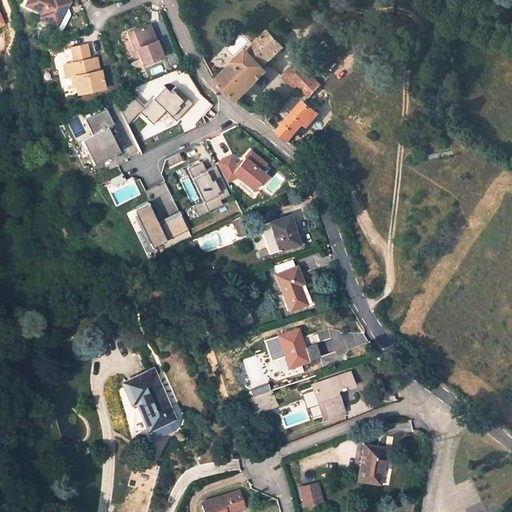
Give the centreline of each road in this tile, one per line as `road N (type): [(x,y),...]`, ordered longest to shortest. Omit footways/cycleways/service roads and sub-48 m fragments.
road 1 (unclassified): [(169,0),(207,80),(311,170),(379,332),(400,359),(445,391)]
road 2 (residential): [(432,409),(406,405),(282,452),(272,466),(285,511)]
road 3 (unknown): [(112,368),(100,391),(107,442),(102,511)]
road 4 (unknown): [(168,511),(193,479),(240,464),(272,466)]
